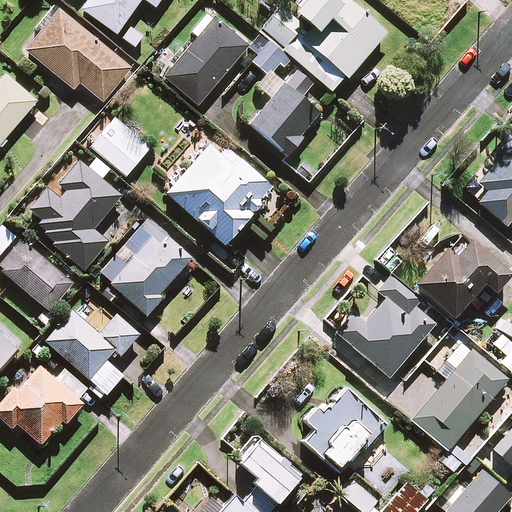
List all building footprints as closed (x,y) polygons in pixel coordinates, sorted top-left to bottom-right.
[(88,0),(80,12),(115,37),(141,1),(154,10),(160,0),(88,0)] [(279,8),(260,31),(247,45),(257,54),(249,63),(264,77),(276,63),(284,69),(292,60),(333,95),(384,36),(342,0),(335,0),(332,4),(327,0),(305,0),(290,18),(279,8)] [(131,68),(58,7),(22,50),(72,92),(78,85),(101,104),(131,68)] [(247,48),(213,20),(163,79),(196,107),(247,48)] [(257,90),(268,100),(247,124),(285,158),(301,140),(298,137),(316,118),(297,101),(310,86),(294,72),(282,85),(270,74),(257,90)] [(0,143),(36,103),(4,76),(0,80),(0,143)] [(149,148),(115,119),(90,149),(124,178),(149,148)] [(511,143),(505,138),(470,179),(486,192),(476,204),(504,227),(511,218),(511,143)] [(272,192),(213,140),(165,195),(223,247),(272,192)] [(120,198),(78,163),(51,194),(46,190),(29,211),(42,222),(36,229),(84,270),(106,244),(91,231),(120,198)] [(108,285),(99,294),(110,303),(118,294),(145,317),(161,300),(157,296),(188,261),(143,222),(97,275),(108,285)] [(450,321),(462,308),(477,322),(485,313),(480,308),(503,283),(508,278),(468,241),(452,259),(444,252),(412,286),(450,321)] [(71,286),(20,242),(0,265),(0,273),(47,314),(71,286)] [(402,261),(388,248),(377,260),(391,273),(402,261)] [(419,301),(390,276),(377,292),(385,298),(363,323),(352,313),(334,334),(387,379),(433,326),(412,309),(419,301)] [(111,353),(118,359),(137,336),(114,317),(98,337),(70,313),(44,344),(105,396),(121,377),(104,362),(111,353)] [(0,366),(15,349),(0,335),(0,366)] [(492,346),(506,358),(499,365),(511,376),(511,346),(500,336),(492,346)] [(507,380),(462,342),(436,373),(445,381),(411,421),(446,452),(507,380)] [(81,407),(36,366),(19,386),(16,383),(0,400),(0,421),(10,430),(15,425),(39,447),(60,422),(64,426),(81,407)] [(384,426),(343,391),(322,415),(315,410),(303,424),(314,433),(304,444),(336,472),(364,438),(369,443),(384,426)] [(511,471),(511,428),(482,463),(504,481),(511,471)] [(300,475),(258,440),(237,465),(254,480),(250,485),(275,506),(300,475)] [(502,511),(511,501),(511,500),(480,472),(443,511),(502,511)] [(367,511),(376,502),(349,480),(337,494),(359,511),(367,511)] [(414,511),(432,491),(425,485),(417,495),(404,484),(380,511),(414,511)] [(273,511),(277,509),(255,490),(242,505),(233,497),(225,507),(209,493),(192,511),(273,511)] [(324,511),(312,503),(305,511),(324,511)]
